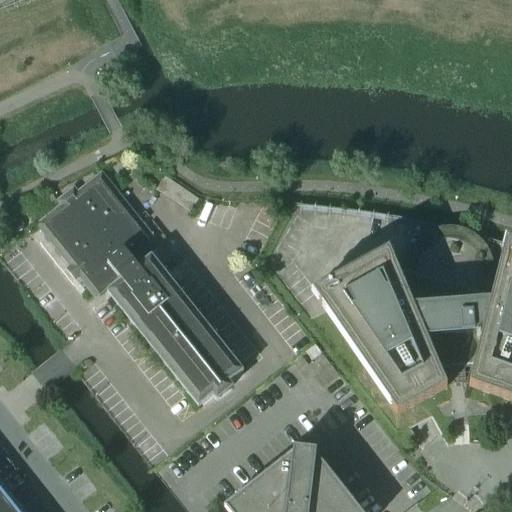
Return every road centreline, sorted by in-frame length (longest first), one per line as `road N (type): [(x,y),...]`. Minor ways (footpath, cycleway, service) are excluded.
road 1 (unknown): [(483,483),(356,292),(347,264),(364,245),(382,241),(452,250),(511,271)]
road 2 (residential): [(78,511),(0,412)]
